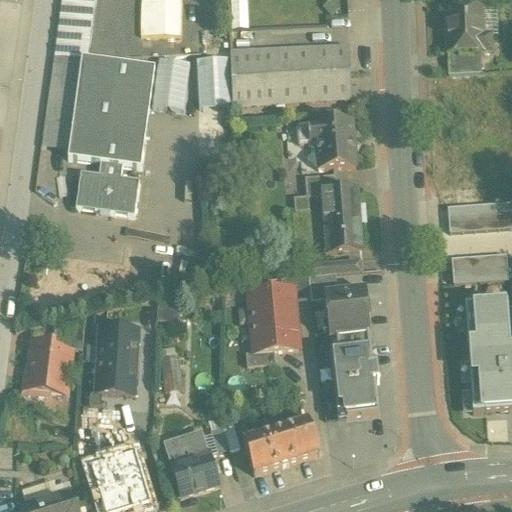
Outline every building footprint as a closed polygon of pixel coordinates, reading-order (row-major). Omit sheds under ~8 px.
[(142,2),(141,39),(184,40),(184,2),(142,2)] [(482,11),(446,12),(448,56),(461,55),(484,55),(484,54),(492,54),(491,38),(483,38),(482,11)] [(349,50),(230,56),(232,112),(351,104),(349,50)] [(461,60),(461,55),(448,56),(448,78),(449,78),(481,76),(480,60),(461,60)] [(234,162),(228,60),(193,61),(197,165),(234,162)] [(141,174),(155,73),(82,63),(69,163),(101,168),(123,171),(141,174)] [(353,125),(298,130),(300,150),(309,150),(309,152),(314,156),(307,166),(318,175),(356,172),(353,125)] [(123,171),(101,168),(99,180),(81,177),(76,212),(135,221),(140,185),(122,183),(123,171)] [(307,201),(294,202),(296,216),(310,215),(309,202),(323,201),(322,194),(336,192),(335,179),(305,182),(307,201)] [(336,192),(322,194),(323,201),(327,258),(363,255),(361,227),(366,226),(364,209),(359,209),(358,191),(336,192)] [(511,206),(447,211),(449,236),(511,231),(511,206)] [(506,258),(451,263),(454,288),(509,283),(506,258)] [(362,263),(321,267),(322,280),(336,278),(363,276),(362,263)] [(322,280),(309,281),(311,303),(312,306),(325,304),(324,298),(338,296),(336,278),(322,280)] [(309,281),(281,283),(282,295),(293,294),(294,304),(311,303),(309,281)] [(338,296),(324,298),(325,304),(330,344),(371,339),(369,323),(371,322),(369,309),(368,309),(366,293),(338,296)] [(282,295),(249,298),(252,328),(296,324),(294,304),(293,294),(282,295)] [(507,305),(465,308),(472,417),(511,414),(511,350),(510,351),(507,305)] [(86,320),(56,328),(53,350),(54,350),(53,355),(70,357),(71,353),(83,355),(86,320)] [(296,324),(252,328),(254,357),(255,358),(274,356),(299,354),(296,324)] [(140,331),(102,327),(97,395),(135,398),(140,331)] [(70,357),(53,355),(54,350),(53,350),(33,348),(29,384),(26,383),(25,396),(46,399),(47,397),(66,399),(71,358),(70,357)] [(371,355),(330,359),(337,423),(378,418),(371,355)] [(274,356),(255,358),(254,357),(246,358),(247,372),(275,369),(274,356)] [(163,362),(166,396),(183,394),(181,361),(163,362)] [(309,424),(243,445),(254,479),(320,459),(309,424)] [(223,433),(211,437),(218,458),(230,455),(223,433)] [(204,442),(180,449),(179,444),(164,449),(170,466),(188,460),(190,466),(209,460),(204,442)] [(209,460),(190,466),(188,460),(170,466),(181,502),(221,490),(211,459),(209,460)] [(142,481),(103,493),(109,511),(150,511),(151,511),(142,481)] [(77,511),(72,494),(19,511),(18,511),(77,511)]
